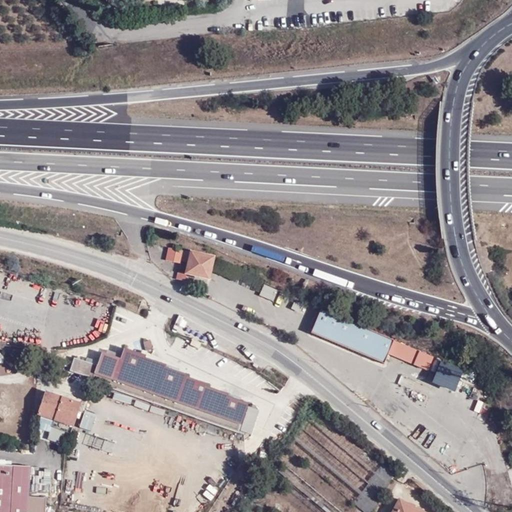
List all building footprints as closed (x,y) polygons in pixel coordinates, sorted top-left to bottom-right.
[(180,252),(166,249),(164,261),(178,264),(180,252)] [(184,274),(206,279),(210,257),(188,254),(184,274)] [(184,274),(177,273),(175,281),(182,282),(184,274)] [(262,284),(259,296),(274,299),(277,288),(262,284)] [(392,340),(320,310),(309,333),(382,363),(392,340)] [(396,341),(390,356),(427,370),(433,354),(396,341)] [(120,358),(103,353),(97,372),(241,421),(246,407),(228,401),(229,396),(208,389),(209,385),(188,378),(189,375),(169,369),(171,364),(150,357),(151,354),(124,345),(120,358)] [(69,372),(91,379),(95,366),(73,359),(69,372)] [(462,369),(441,360),(431,382),(453,391),(462,369)] [(77,403),(77,402),(43,390),(36,413),(51,418),(49,426),(66,432),(72,416),(77,403)] [(82,404),(77,402),(77,403),(72,416),(76,418),(82,404)] [(91,429),(94,413),(81,411),(78,427),(91,429)] [(370,511),(395,473),(319,411),(287,446),(291,450),(365,511),(370,511)] [(0,511),(7,511),(8,465),(0,465),(0,511)] [(26,466),(8,465),(7,511),(41,511),(42,490),(25,490),(26,466)] [(419,511),(397,498),(389,511),(419,511)]
